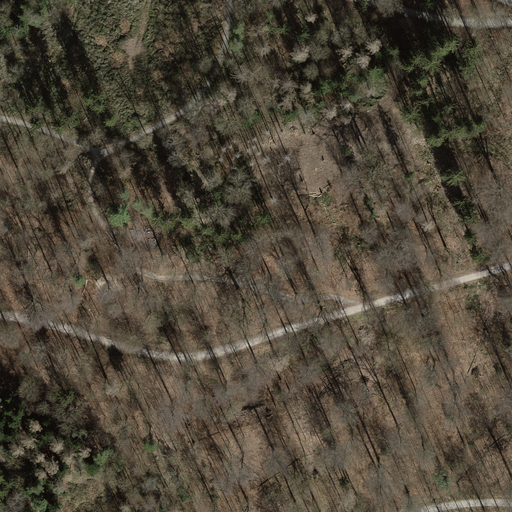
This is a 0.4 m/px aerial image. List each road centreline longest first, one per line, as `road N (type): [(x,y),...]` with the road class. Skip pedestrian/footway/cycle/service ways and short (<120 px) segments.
road 1 (track): [(228,0),(223,50),(206,93),(93,167),(87,197),(96,218),(139,270),(259,286),(296,301),(330,295),(372,304)]
road 2 (track): [(0,313),(166,354),(215,353),(511,263)]
road 3 (track): [(354,0),(453,22),(511,19)]
